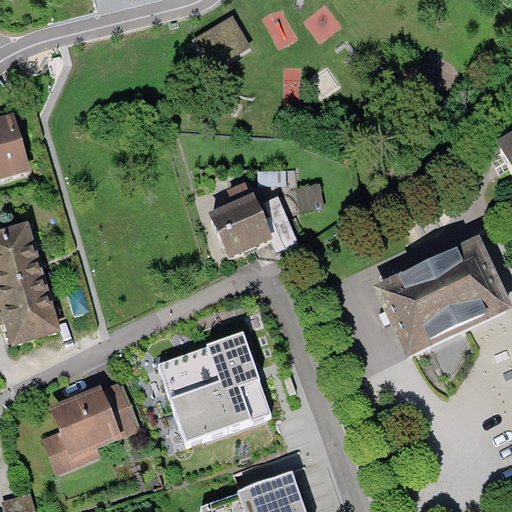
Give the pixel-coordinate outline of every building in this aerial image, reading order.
[(252,50),(233,19),(196,42),(216,73),(252,50)] [(0,180),(31,171),(15,115),(0,119),(0,180)] [(253,201),(208,222),(229,266),(273,245),(263,225),(273,220),(287,250),(299,244),(278,200),(257,210),(253,201)] [(0,234),(0,289),(36,280),(21,229),(0,234)] [(470,247),(372,292),(404,360),(502,315),(470,247)] [(36,280),(0,289),(0,336),(4,349),(52,335),(36,280)] [(159,370),(189,456),(274,426),(244,340),(159,370)] [(91,391),(42,411),(52,435),(37,441),(54,482),(97,465),(92,453),(135,436),(116,389),(94,397),(91,391)] [(192,511),(298,511),(287,478),(192,511)] [(30,511),(27,499),(0,505),(0,511),(30,511)]
